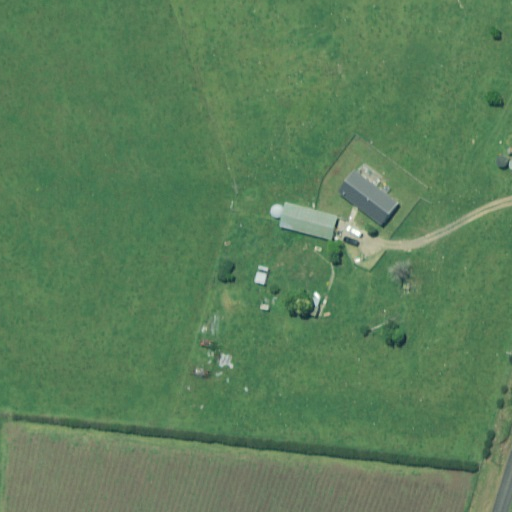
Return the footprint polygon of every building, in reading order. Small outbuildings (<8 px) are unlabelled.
[(384,178),(366,164),(343,193),(386,225),(403,203),(379,185),(384,178)] [(288,208),(288,207),(287,206),(286,205),(285,205),(283,204),(282,204),(281,204),(279,204),(278,205),(277,206),(276,207),(275,208),(274,209),(274,210),(274,212),(274,213),(274,214),(274,216),(275,217),(276,218),(277,219),(279,219),(280,220),(281,220),(283,220),(284,220),(285,219),(284,226),(335,240),(342,217),(290,203),(288,208)] [(272,269),(263,266),(258,282),(267,285),(272,269)] [(275,304),(266,301),(260,317),(268,320),(275,304)] [(320,319),(325,308),(312,302),(307,313),(320,319)]
